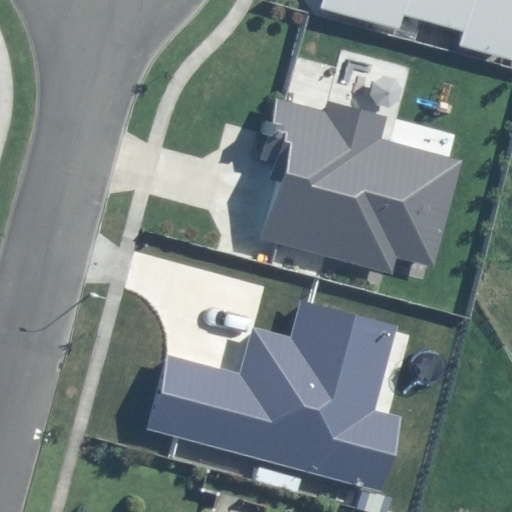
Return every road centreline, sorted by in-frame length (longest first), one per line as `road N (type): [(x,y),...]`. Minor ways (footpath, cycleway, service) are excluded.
road 1 (residential): [(109,0),(38,275)]
road 2 (residential): [(0,418),(38,275)]
